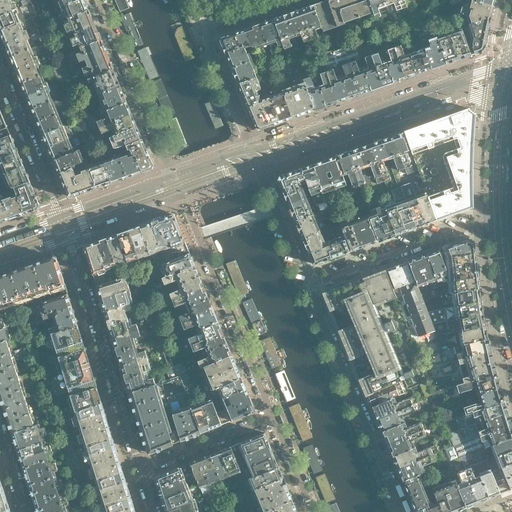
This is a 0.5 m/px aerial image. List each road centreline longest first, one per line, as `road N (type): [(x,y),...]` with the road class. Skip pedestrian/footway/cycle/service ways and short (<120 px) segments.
road 1 (tertiary): [(503,61),(257,157)]
road 2 (tertiary): [(260,167),(499,82)]
road 3 (residential): [(138,472),(66,236)]
road 4 (residential): [(403,511),(308,284)]
road 5 (residential): [(177,197),(271,419)]
road 6 (residential): [(249,141),(205,30),(293,0)]
road 7 (residential): [(491,220),(308,284)]
road 8 (residential): [(95,0),(166,170)]
road 9 (residential): [(0,74),(59,216)]
road 10 (residential): [(138,472),(271,419)]
road 11 (tertiary): [(499,82),(491,220)]
road 12 (tertiary): [(491,220),(511,349)]
road 13 (residential): [(308,284),(260,167)]
